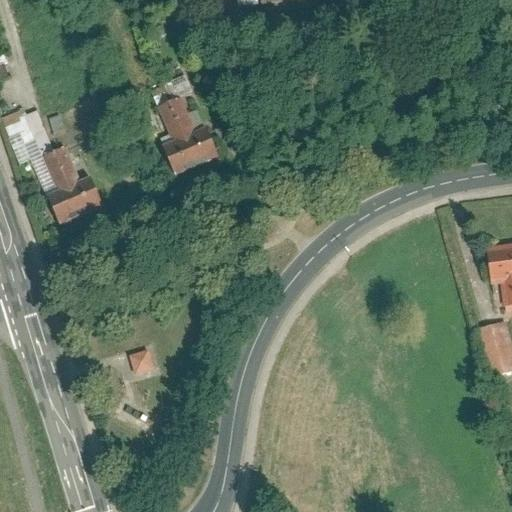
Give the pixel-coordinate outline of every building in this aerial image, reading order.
[(160,145),(173,175),(217,156),(204,126),(193,130),(178,96),(156,106),(171,140),(160,145)] [(43,195),(57,225),(101,206),(88,176),(77,180),(62,146),(39,156),(55,190),(43,195)] [(511,244),(485,248),(490,282),(497,281),(500,304),(511,302),(511,244)] [(509,351),(503,323),(477,329),(484,357),(509,351)] [(154,350),(134,357),(141,376),(161,369),(154,350)]
